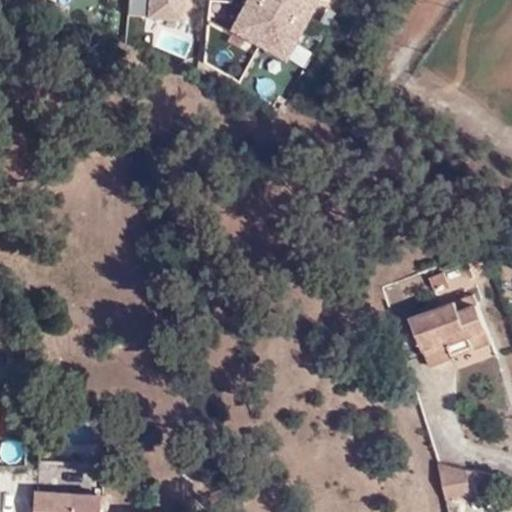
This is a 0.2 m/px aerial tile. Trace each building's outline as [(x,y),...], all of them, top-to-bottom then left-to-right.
[(184,19),(185,0),(131,0),(130,14),(184,19)] [(285,61),(318,0),(248,0),(232,31),(285,61)] [(449,269),(435,273),(440,288),(455,283),(449,269)] [(478,291),(460,298),(465,309),(482,301),(478,291)] [(494,338),(482,301),(465,309),(460,298),(415,314),(432,360),(494,338)] [(494,468),(441,454),(450,495),(476,492),(476,484),(495,483),(494,468)] [(14,511),(15,489),(0,488),(0,511),(14,511)] [(104,511),(105,493),(38,490),(37,511),(104,511)]
